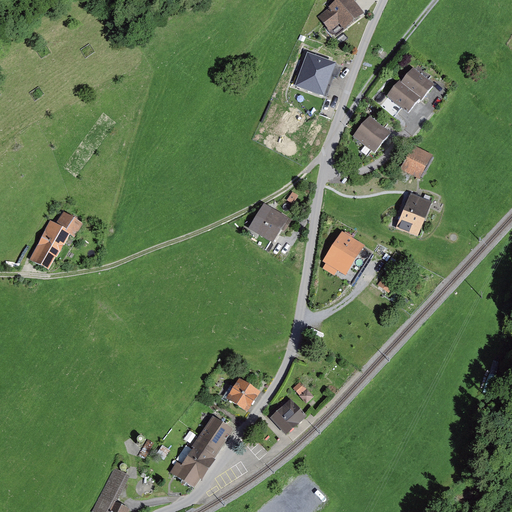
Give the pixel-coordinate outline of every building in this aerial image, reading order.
[(340,24),(344,30),(365,14),(353,0),(338,0),(329,7),(330,9),(318,17),(329,32),(340,24)] [(308,52),(295,84),(325,96),(338,63),(308,52)] [(414,68),(402,82),(421,98),(422,99),(434,85),(414,68)] [(421,98),(402,82),(400,81),(388,96),(409,113),(421,98)] [(354,136),(374,152),(390,133),(370,116),(354,136)] [(432,155),(414,146),(402,168),(420,178),(432,155)] [(432,202),(410,193),(397,229),(418,237),(432,202)] [(265,203),(249,228),(273,243),(289,218),(265,203)] [(65,212),(57,226),(71,234),(76,237),(84,223),(65,212)] [(51,223),(29,260),(49,271),(71,234),(57,226),(51,223)] [(366,246),(342,231),(323,261),(326,263),(323,269),(334,275),(337,270),(347,276),(366,246)] [(387,272),(377,284),(389,293),(399,281),(387,272)] [(239,379),(226,400),(247,413),(261,392),(239,379)] [(305,390),(299,383),(293,388),(300,395),(305,390)] [(314,398),(307,390),(300,396),(307,403),(314,398)] [(277,412),(269,418),(286,436),(287,435),(293,430),(301,423),(307,417),(306,415),(300,409),(291,399),(277,412)] [(177,465),(170,475),(194,492),(200,483),(202,484),(216,463),(215,463),(235,434),(213,419),(192,449),(194,451),(182,469),(177,465)] [(92,511),(112,511),(116,505),(130,478),(114,469),(92,511)]
